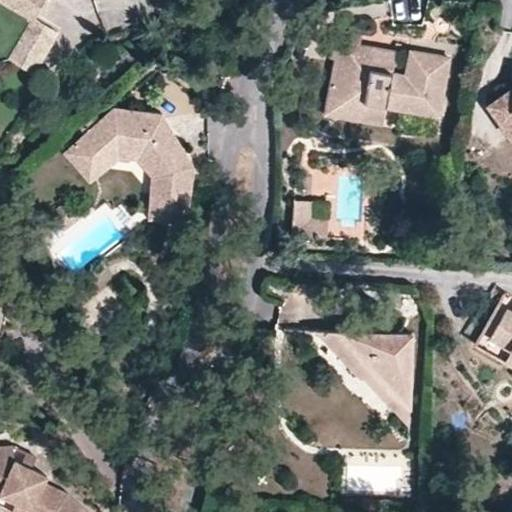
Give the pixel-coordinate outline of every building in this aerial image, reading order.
[(3,0),(37,17),(46,0),(3,0)] [(61,29),(37,17),(14,58),(39,71),(61,29)] [(328,54),(334,56),(335,52),(354,56),(356,41),(358,32),(332,28),(328,54)] [(335,52),(334,56),(328,91),(363,98),(360,116),(381,119),(385,101),(436,109),(446,53),(409,47),(404,71),(391,69),(394,47),(356,41),(354,56),(335,52)] [(511,81),(487,100),(510,133),(511,131),(511,81)] [(363,98),(328,91),(325,110),(360,116),(363,98)] [(155,217),(191,222),(198,167),(168,116),(118,111),(84,141),(99,154),(105,150),(144,163),(160,178),(155,217)] [(99,154),(84,141),(70,154),(95,182),(111,167),(135,171),(149,185),(145,216),(155,217),(160,178),(144,163),(105,150),(99,154)] [(73,202),(57,214),(69,230),(85,217),(73,202)] [(316,203),(294,202),(293,237),(330,238),(331,220),(315,220),(316,203)] [(331,203),(316,203),(315,220),(331,220),(331,203)] [(511,307),(506,305),(488,334),(511,347),(511,307)] [(338,330),(318,329),(328,339),(338,330)] [(328,339),(318,329),(321,340),(356,373),(383,374),(385,395),(395,405),(408,407),(410,331),(388,330),(388,334),(379,334),(379,330),(338,330),(328,339)] [(0,448),(0,495),(30,509),(29,511),(86,511),(68,495),(45,484),(48,477),(32,470),(16,462),(15,448),(0,448)] [(37,458),(15,448),(16,462),(32,470),(37,458)]
